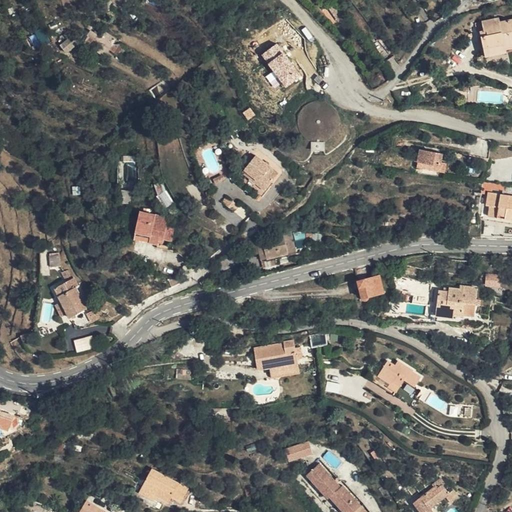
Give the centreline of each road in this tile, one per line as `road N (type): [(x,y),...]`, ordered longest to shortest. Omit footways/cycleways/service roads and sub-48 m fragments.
road 1 (residential): [(139,329),(201,321),(340,323),(410,342),(483,388),(495,408),(498,462),(480,511)]
road 2 (secondary): [(139,329),(170,308),(400,247),(511,245)]
road 3 (residential): [(511,137),(366,106),(351,96),(329,49),(283,0)]
road 4 (residential): [(285,175),(250,230),(198,277),(122,323),(128,340)]
road 5 (secondary): [(0,374),(21,382),(62,376),(128,340)]
